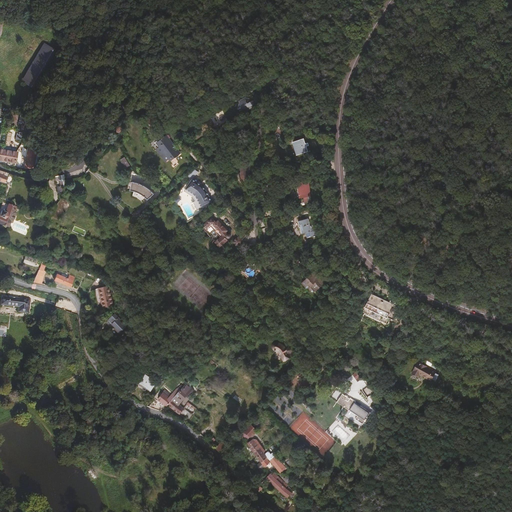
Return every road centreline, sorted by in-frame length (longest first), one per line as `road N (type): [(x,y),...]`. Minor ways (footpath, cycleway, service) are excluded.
road 1 (secondary): [(391,0),(348,78),(340,115),(349,230),(365,258),(392,279),(511,327)]
road 2 (unclassified): [(276,511),(188,430),(109,383),(90,357),(73,298),(0,275)]
road 3 (residential): [(340,511),(380,450),(374,397),(345,351),(267,273),(255,222)]
road 4 (residential): [(0,169),(35,180),(75,168),(115,119),(150,110),(172,123),(255,222)]
road 5 (residential): [(255,222),(261,117),(275,83)]
